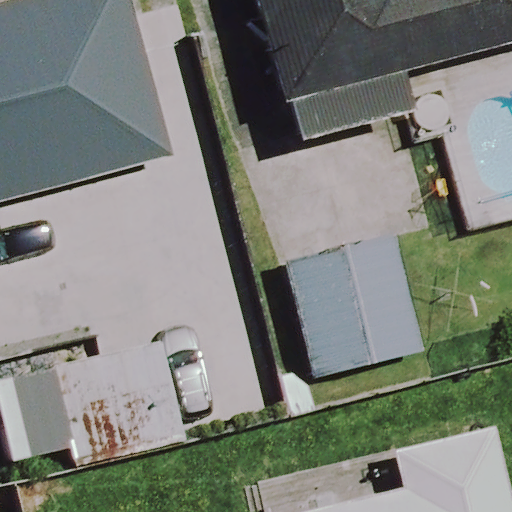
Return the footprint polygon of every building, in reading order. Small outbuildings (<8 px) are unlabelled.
[(0,208),(153,168),(107,0),(41,0),(0,11),(0,208)] [(511,0),(236,0),(276,156),(400,124),(390,84),(511,53),(511,0)] [(409,360),(378,250),(274,280),(305,390),(409,360)] [(171,451),(149,355),(0,388),(0,483),(1,489),(171,451)] [(496,511),(479,441),(382,465),(390,499),(337,511),(496,511)]
